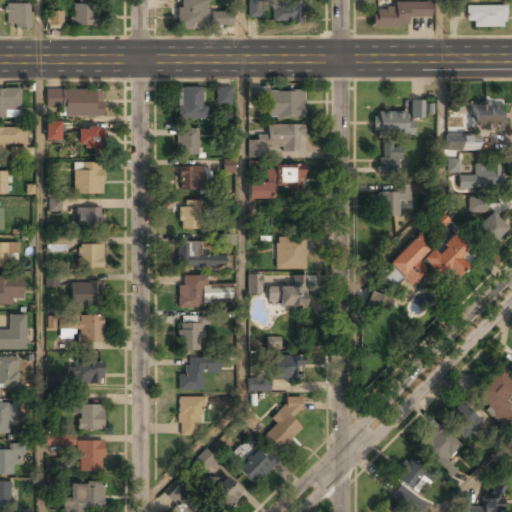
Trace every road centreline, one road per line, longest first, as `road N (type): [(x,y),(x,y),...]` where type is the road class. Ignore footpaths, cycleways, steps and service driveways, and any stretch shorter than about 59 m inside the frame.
road 1 (tertiary): [(340,0),(344,511)]
road 2 (residential): [(139,0),(143,511)]
road 3 (tertiary): [(511,58),(0,60)]
road 4 (residential): [(511,272),(277,511)]
road 5 (residential): [(301,511),(511,300)]
